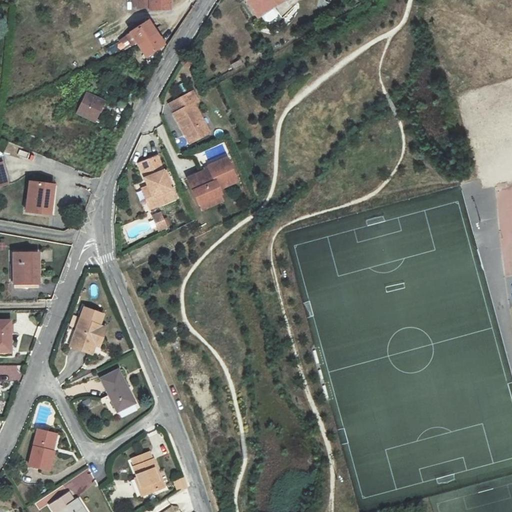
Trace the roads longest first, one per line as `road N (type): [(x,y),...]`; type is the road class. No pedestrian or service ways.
road 1 (unclassified): [(97,230),(105,185),(208,0)]
road 2 (residential): [(168,409),(94,458),(34,366)]
road 3 (residential): [(168,409),(101,244)]
